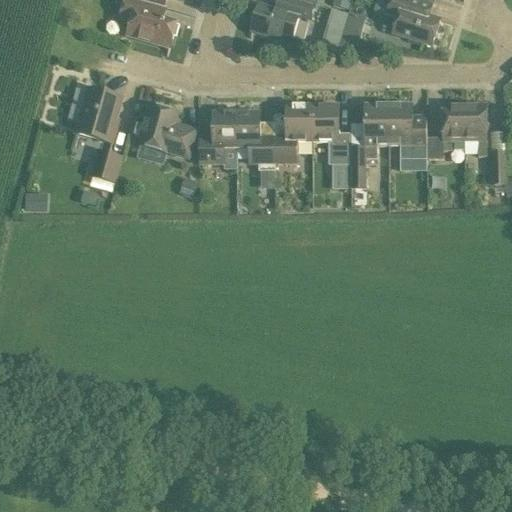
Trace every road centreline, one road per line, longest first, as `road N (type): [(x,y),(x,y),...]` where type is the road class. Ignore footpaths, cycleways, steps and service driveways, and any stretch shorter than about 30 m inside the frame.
road 1 (track): [(423,511),(0,429)]
road 2 (residential): [(511,56),(479,75),(205,79)]
